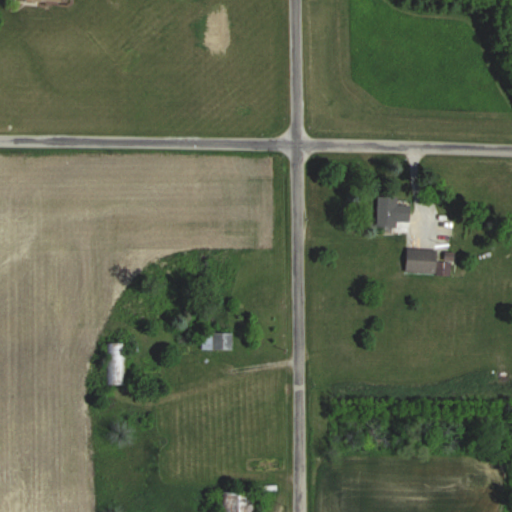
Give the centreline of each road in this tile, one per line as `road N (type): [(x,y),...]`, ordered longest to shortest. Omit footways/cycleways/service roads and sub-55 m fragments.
road 1 (residential): [(511,152),(0,141)]
road 2 (residential): [(294,511),(291,0)]
